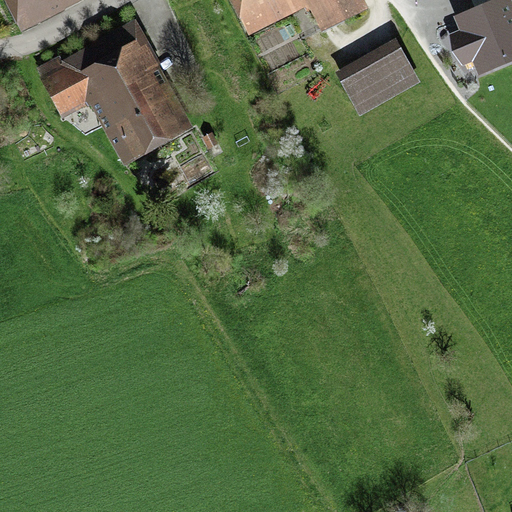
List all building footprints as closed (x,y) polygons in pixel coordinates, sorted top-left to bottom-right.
[(5,0),(20,27),(70,0),(5,0)] [(368,0),(228,0),(251,41),(310,10),(324,35),(373,9),(368,0)] [(511,55),(511,2),(511,0),(492,0),(458,14),(463,28),(453,33),(464,60),(475,55),(481,69),(511,55)] [(138,24),(40,75),(65,123),(91,109),(116,158),(189,120),(138,24)] [(397,43),(336,76),(362,123),(422,89),(397,43)] [(212,133),(201,138),(207,149),(217,144),(212,133)]
